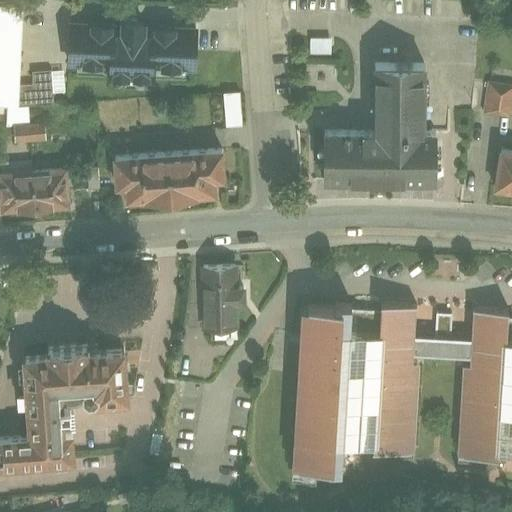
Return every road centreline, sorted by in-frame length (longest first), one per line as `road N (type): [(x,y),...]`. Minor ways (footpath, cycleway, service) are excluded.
road 1 (residential): [(0,251),(274,227)]
road 2 (residential): [(274,227),(511,230)]
road 3 (residential): [(259,0),(274,227)]
